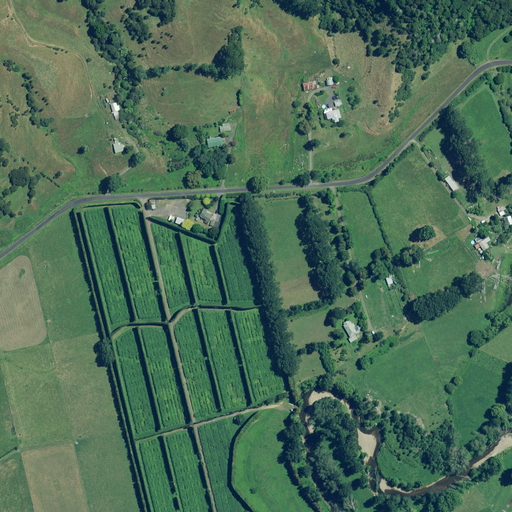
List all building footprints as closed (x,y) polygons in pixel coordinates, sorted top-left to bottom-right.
[(326,80),(325,81),(326,86),(333,85),(332,77),(326,78),(326,80)] [(319,88),(318,85),(316,85),(315,81),(302,83),(303,92),(307,91),(307,90),(319,88)] [(118,111),(120,110),(119,105),(117,106),(116,102),(110,104),(115,120),(120,118),(118,111)] [(330,108),(324,109),(323,113),(325,120),(331,118),(332,120),(334,119),(335,123),(339,122),(338,118),(341,118),(339,109),(330,111),(330,108)] [(222,126),(219,126),(220,132),(230,130),(229,123),(222,124),(222,126)] [(206,139),(207,147),(223,145),(222,136),(206,139)] [(118,143),(118,141),(112,142),(115,154),(124,152),(122,144),(121,145),(120,142),(118,143)] [(449,176),(444,179),(453,192),(458,188),(449,176)] [(151,209),(156,209),(156,204),(157,204),(157,200),(149,200),(149,204),(152,204),(151,209)] [(498,209),(497,210),(500,217),(505,214),(503,211),(506,210),(503,205),(501,207),(500,205),(497,207),(498,209)] [(211,219),(215,221),(217,215),(202,209),(199,217),(205,220),(204,223),(208,225),(211,219)] [(511,220),(511,221),(510,216),(503,218),(504,221),(503,222),(505,229),(509,228),(508,225),(511,224),(511,220)] [(177,217),(175,223),(184,226),(186,220),(177,217)] [(216,229),(218,223),(211,220),(209,225),(213,227),(212,228),(216,229)] [(490,240),(488,237),(478,243),(483,251),(489,247),(486,243),(490,240)] [(359,337),(357,333),(353,327),(355,326),(353,323),(352,324),(349,320),(343,323),(344,325),(343,325),(350,337),(348,338),(350,343),(355,340),(359,337)]
